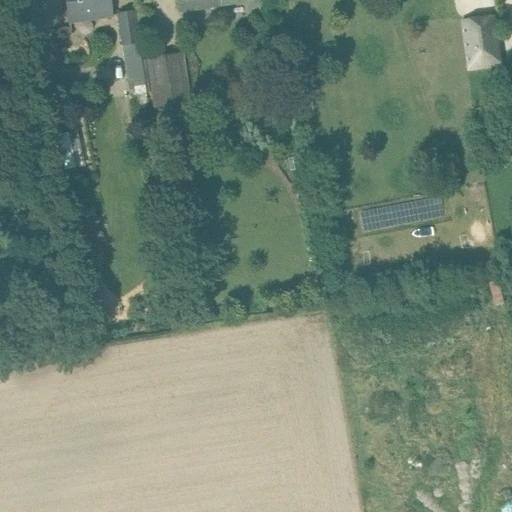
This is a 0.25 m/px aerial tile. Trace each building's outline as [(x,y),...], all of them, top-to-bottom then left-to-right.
[(65,0),(66,4),(68,18),(93,15),(93,20),(111,18),(109,2),(108,0),(65,0)] [(176,0),(178,10),(221,4),(220,0),(176,0)] [(117,14),(127,82),(143,80),(133,12),(117,14)] [(462,20),(469,71),(501,67),(493,16),(462,20)] [(190,102),(183,54),(146,60),(154,107),(190,102)] [(74,129),(54,133),(63,168),(82,164),(74,129)] [(97,217),(87,219),(71,222),(77,250),(103,245),(97,217)]
